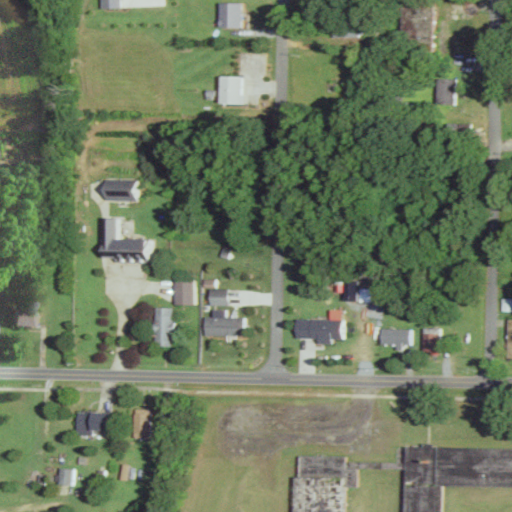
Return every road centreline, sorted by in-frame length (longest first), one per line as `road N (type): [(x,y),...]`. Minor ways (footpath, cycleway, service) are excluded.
road 1 (residential): [(0,373),(511,385)]
road 2 (residential): [(491,385),(497,0)]
road 3 (residential): [(274,381),(282,0)]
